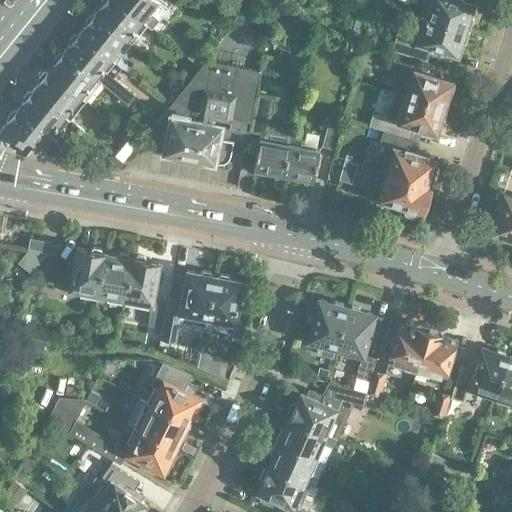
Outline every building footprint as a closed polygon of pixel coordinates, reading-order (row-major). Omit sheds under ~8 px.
[(118,0),(104,0),(94,12),(128,38),(131,41),(138,32),(135,30),(142,20),(151,27),(150,29),(156,33),(157,30),(118,0)] [(118,0),(157,30),(158,29),(153,25),(159,18),(154,14),(150,10),(158,0),(118,0)] [(463,0),(462,0),(429,0),(425,16),(465,28),(469,30),(473,19),(469,14),(473,3),(463,0)] [(94,12),(79,31),(112,57),(116,60),(122,65),(122,66),(130,73),(133,69),(119,57),(123,51),(131,41),(128,38),(94,12)] [(400,26),(394,45),(426,55),(428,50),(444,55),(446,50),(457,54),(465,28),(425,16),(424,17),(411,13),(406,28),(400,26)] [(79,31),(63,51),(96,77),(100,80),(114,92),(118,88),(108,80),(112,76),(113,77),(122,66),(122,65),(116,60),(112,57),(79,31)] [(63,51),(48,69),(85,99),(92,91),(100,80),(96,77),(63,51)] [(396,51),(392,63),(410,68),(414,57),(396,51)] [(259,74),(260,70),(204,59),(139,141),(139,147),(140,147),(152,150),(153,147),(165,150),(165,151),(217,160),(222,162),(226,161),(228,159),(230,154),(233,140),(245,142),(247,132),(259,74)] [(415,68),(406,95),(444,107),(452,81),(415,68)] [(48,69),(33,88),(66,115),(71,118),(78,109),(85,99),(48,69)] [(260,134),(256,152),(253,169),(283,175),(289,142),(260,136),(269,91),(268,91),(271,76),(259,74),(247,132),(260,134)] [(17,107),(57,140),(67,149),(71,145),(64,140),(69,134),(58,125),(66,115),(33,88),(17,107)] [(362,122),(383,129),(410,137),(413,126),(435,133),(444,107),(406,95),(404,95),(396,120),(373,112),(373,113),(366,110),(362,122)] [(17,107),(0,128),(0,138),(6,144),(12,136),(21,143),(16,149),(36,153),(41,147),(47,152),(57,140),(17,107)] [(329,117),(321,145),(334,148),(342,121),(329,117)] [(388,145),(380,170),(428,185),(436,158),(415,152),(418,139),(410,137),(383,129),(379,142),(388,145)] [(289,142),(283,175),(313,181),(319,149),(307,146),(308,143),(300,142),(301,137),(290,135),(289,142)] [(344,159),(341,169),(354,173),(357,163),(344,159)] [(428,185),(380,170),(372,196),(422,212),(430,186),(428,185)] [(491,231),(503,235),(501,239),(511,242),(511,195),(504,193),(498,211),(496,210),(491,224),(493,225),(491,231)] [(31,238),(29,247),(30,248),(49,251),(49,252),(51,252),(58,244),(31,238)] [(70,288),(97,293),(104,251),(77,246),(75,256),(72,255),(70,266),(74,267),(70,288)] [(30,248),(18,262),(31,273),(49,252),(49,251),(30,248)] [(104,251),(97,293),(124,297),(131,257),(104,252),(104,251)] [(63,266),(50,256),(43,265),(56,275),(63,266)] [(131,257),(124,297),(152,302),(148,323),(162,326),(161,329),(166,302),(153,299),(156,282),(158,283),(161,271),(158,270),(159,261),(131,256),(131,257)] [(166,302),(161,329),(176,332),(179,314),(206,319),(215,275),(187,269),(185,278),(182,278),(180,290),(183,290),(180,307),(166,305),(166,302)] [(215,275),(206,319),(229,324),(230,321),(234,322),(238,302),(241,302),(243,291),(240,290),(242,280),(215,275)] [(317,346),(318,346),(316,353),(332,357),(334,350),(345,306),(319,299),(317,306),(314,306),(312,313),(310,313),(308,320),(313,321),(308,339),(318,341),(317,346)] [(345,306),(334,350),(350,355),(351,350),(362,353),(366,337),(371,338),(373,330),(371,330),(373,321),(371,320),(373,313),(345,306)] [(412,325),(406,323),(399,321),(395,335),(391,334),(389,344),(392,345),(387,359),(402,364),(405,369),(415,372),(429,325),(418,322),(412,325)] [(429,325),(415,372),(427,375),(432,372),(445,376),(449,362),(453,363),(456,353),(452,352),(456,338),(443,334),(440,329),(429,325)] [(47,333),(20,327),(14,357),(41,362),(47,333)] [(460,364),(451,394),(450,397),(464,401),(469,385),(479,388),(479,393),(493,397),(508,355),(482,346),(479,353),(477,352),(474,361),(472,360),(470,366),(464,364),(464,366),(460,364)] [(201,350),(197,365),(218,374),(223,358),(201,350)] [(376,356),(362,353),(356,377),(369,380),(373,369),(376,356)] [(511,355),(508,355),(493,397),(507,402),(511,398),(511,355)] [(319,366),(316,378),(326,380),(329,368),(319,366)] [(367,390),(367,391),(381,395),(386,373),(373,369),(369,380),(367,390)] [(163,378),(151,403),(188,421),(200,397),(192,393),(194,389),(183,384),(182,387),(163,378)] [(290,415),(289,418),(336,438),(337,438),(353,402),(363,404),(367,391),(367,390),(329,381),(323,395),(312,390),(309,396),(300,392),(296,403),(291,404),(288,411),(290,415)] [(437,390),(430,412),(444,417),(450,397),(451,394),(437,390)] [(140,398),(128,392),(124,400),(136,406),(140,398)] [(59,396),(47,420),(68,432),(69,431),(76,418),(77,419),(86,398),(59,396)] [(151,403),(139,427),(176,446),(188,421),(151,403)] [(76,418),(69,431),(102,452),(121,464),(121,463),(120,463),(126,452),(145,461),(143,464),(154,469),(155,467),(163,471),(176,446),(139,427),(130,445),(119,438),(116,442),(77,419),(76,418)] [(280,428),(275,440),(325,462),(332,447),(336,438),(289,418),(284,428),(280,428)] [(273,453),(268,464),(308,482),(307,483),(314,486),(318,476),(319,476),(325,462),(275,440),(271,450),(273,453)] [(445,464),(429,457),(422,472),(438,479),(445,464)] [(262,478),(256,490),(265,494),(262,500),(275,506),(278,499),(292,506),(296,496),(301,498),(307,483),(308,482),(268,464),(267,466),(263,467),(260,475),(262,478)] [(434,480),(421,474),(417,483),(430,489),(434,480)] [(94,501),(108,511),(139,511),(145,504),(136,498),(140,492),(119,476),(115,481),(111,478),(94,501)] [(4,492),(17,501),(26,489),(13,479),(4,492)] [(87,511),(86,511),(108,511),(94,501),(80,490),(74,499),(83,505),(82,507),(87,511)]
